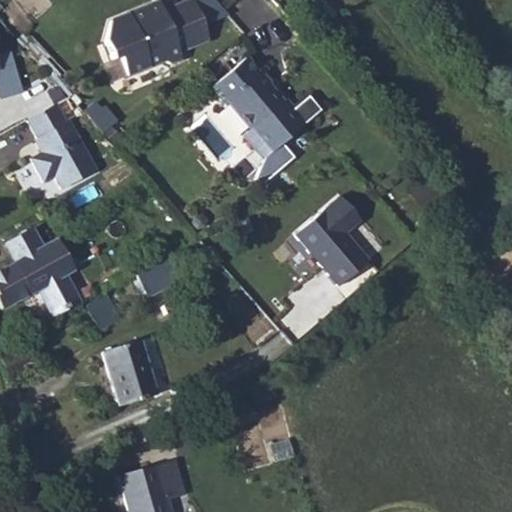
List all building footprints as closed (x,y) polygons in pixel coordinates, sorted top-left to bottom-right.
[(147,0),(119,11),(112,29),(120,51),(128,47),(135,66),(171,52),(179,56),(192,52),(189,45),(219,34),(206,0),(185,0),(174,4),(171,0),(147,0)] [(307,0),(320,24),(337,15),(329,0),(307,0)] [(0,93),(18,88),(7,49),(0,50),(0,93)] [(253,52),(219,83),(232,97),(235,95),(259,120),(250,128),(271,151),(278,146),(290,160),(302,149),(289,135),(312,115),(291,92),(288,94),(265,68),(266,66),(253,52)] [(54,99),(25,114),(35,133),(31,135),(38,147),(27,153),(40,177),(51,171),(58,185),(93,166),(67,116),(64,118),(54,99)] [(461,177),(475,165),(432,119),(419,131),(461,177)] [(278,146),(271,151),(263,171),(269,179),(290,160),(278,146)] [(359,223),(335,195),(289,234),(339,293),(371,266),(345,235),(359,223)] [(0,262),(0,279),(8,295),(47,273),(63,302),(86,289),(70,260),(75,258),(59,230),(49,236),(38,217),(14,230),(24,249),(0,262)] [(168,251),(142,263),(154,289),(181,275),(168,251)] [(125,309),(109,282),(94,291),(109,318),(125,309)] [(34,325),(4,342),(14,362),(44,347),(34,325)] [(154,374),(148,353),(143,336),(106,348),(123,402),(159,392),(154,374)] [(160,349),(148,353),(154,374),(166,370),(160,349)] [(180,453),(123,468),(132,507),(139,511),(178,511),(173,491),(189,488),(180,453)]
